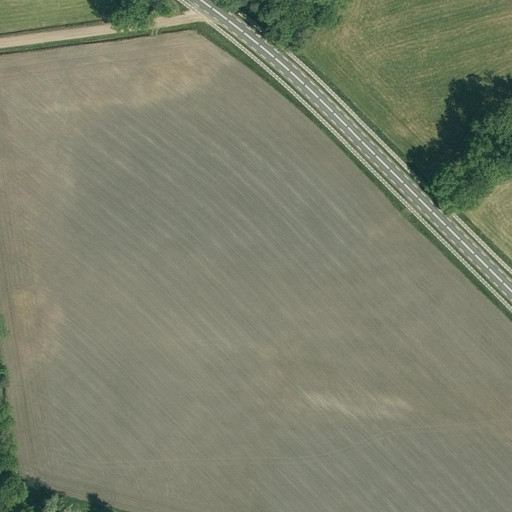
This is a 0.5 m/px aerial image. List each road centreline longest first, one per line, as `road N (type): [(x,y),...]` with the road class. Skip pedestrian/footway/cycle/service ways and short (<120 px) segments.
road 1 (secondary): [(511,291),(290,71),(199,0)]
road 2 (track): [(0,47),(215,11)]
